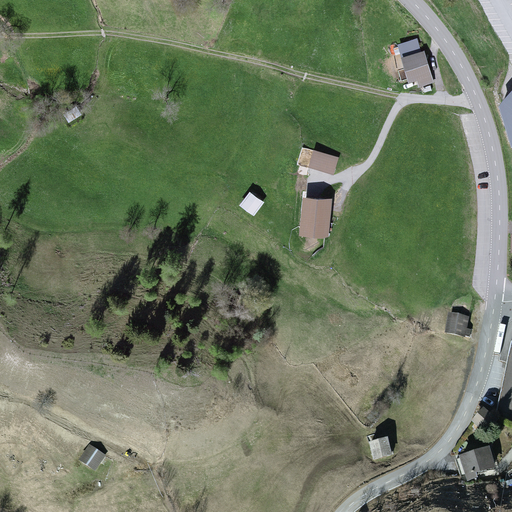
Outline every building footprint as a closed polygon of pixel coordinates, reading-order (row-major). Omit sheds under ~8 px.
[(433,80),(418,37),(397,44),(413,88),(433,80)] [(511,90),(501,102),(511,136),(511,90)] [(337,159),(314,152),(310,167),(333,173),(337,159)] [(261,203),(250,194),(241,206),(253,214),(261,203)] [(329,200),(306,198),(302,233),(325,236),(329,200)] [(467,318),(444,314),(440,333),(464,337),(467,318)] [(511,338),(499,413),(511,421),(511,338)] [(498,422),(484,409),(471,423),(485,435),(498,422)] [(388,436),(365,442),(370,461),(393,455),(388,436)] [(105,454),(90,445),(80,461),(95,470),(105,454)] [(490,447),(456,460),(466,486),(500,473),(490,447)]
